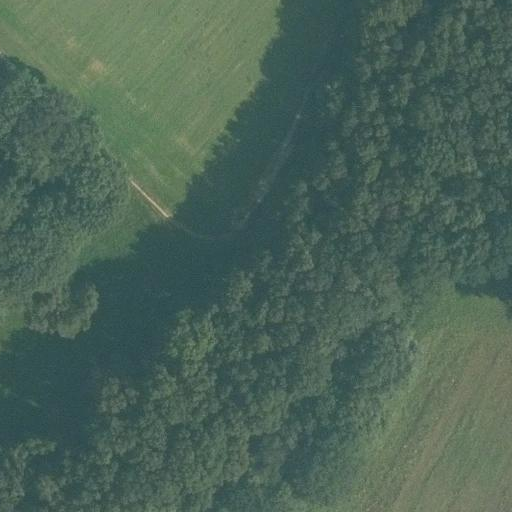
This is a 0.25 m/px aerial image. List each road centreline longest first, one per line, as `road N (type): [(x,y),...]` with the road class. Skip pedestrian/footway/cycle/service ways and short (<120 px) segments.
road 1 (track): [(354,0),(294,185),(279,211),(215,268),(133,192)]
road 2 (track): [(133,192),(0,50)]
